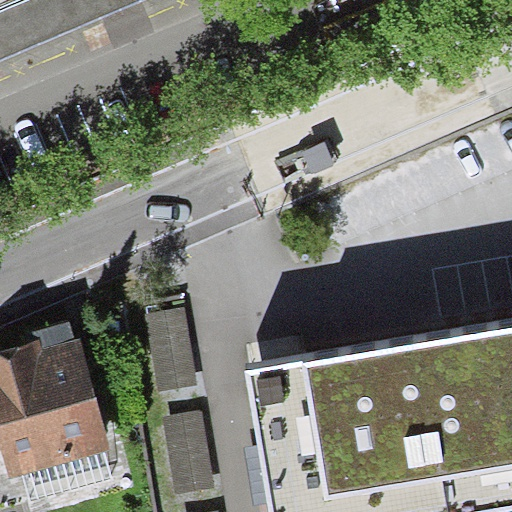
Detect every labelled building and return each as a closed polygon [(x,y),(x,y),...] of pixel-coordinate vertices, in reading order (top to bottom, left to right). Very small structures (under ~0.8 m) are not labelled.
[(0,0),(0,60),(142,0),(0,0)] [(160,311),(166,353),(194,349),(188,307),(160,311)] [(511,323),(443,335),(248,368),(272,511),(457,511),(511,503),(511,323)] [(75,328),(0,350),(0,457),(7,482),(111,451),(75,328)] [(84,511),(79,492),(27,506),(28,511),(84,511)]
